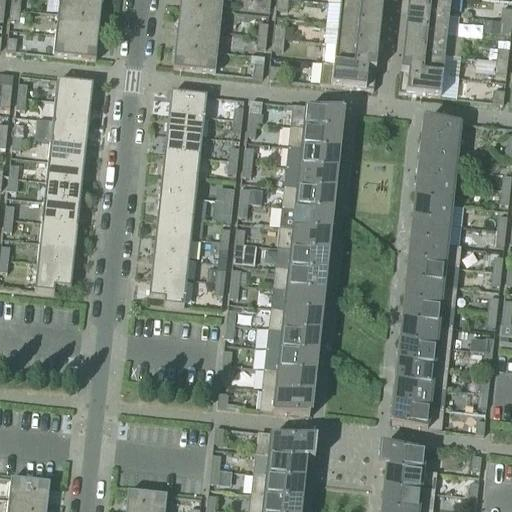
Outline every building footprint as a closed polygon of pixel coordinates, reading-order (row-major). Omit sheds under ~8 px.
[(75,0),(58,0),(57,19),(99,23),(101,3),(75,0)] [(179,0),(179,11),(221,16),(222,0),(179,0)] [(270,1),(262,0),(260,0),(259,12),(269,13),(270,1)] [(340,0),(339,8),(381,12),(382,0),(340,0)] [(407,0),(406,15),(448,20),(450,0),(407,0)] [(11,1),(10,14),(19,15),(21,2),(11,1)] [(288,3),(276,1),(275,14),(286,15),(288,3)] [(339,8),(337,28),(379,33),(381,12),(339,8)] [(179,11),(177,31),(219,36),(221,16),(179,11)] [(511,14),(501,13),(499,25),(511,27),(511,16),(511,14)] [(19,15),(10,14),(8,26),(18,27),(19,15)] [(406,15),(404,35),(446,40),(448,20),(406,15)] [(57,19),(55,39),(97,44),(99,23),(57,19)] [(511,27),(499,25),(498,38),(510,39),(511,27)] [(257,28),(256,41),(266,42),(267,29),(257,28)] [(337,28),(335,49),(377,53),(379,33),(337,28)] [(273,29),(272,43),(283,44),(285,31),(273,29)] [(177,31),(174,52),(216,57),(219,36),(177,31)] [(404,35),(401,56),(444,60),(446,40),(404,35)] [(97,44),(55,39),(52,60),(94,65),(97,44)] [(266,42),(256,41),(255,53),(264,54),(266,42)] [(5,55),(15,56),(16,44),(7,43),(5,55)] [(283,44),(272,43),(270,54),(282,56),(283,44)] [(335,49),(333,69),(375,74),(377,53),(335,49)] [(216,57),(174,52),(172,73),(214,78),(216,57)] [(496,53),(495,66),(507,67),(508,55),(496,53)] [(401,56),(399,76),(441,81),(444,60),(401,56)] [(252,82),(261,83),(264,62),(249,60),(248,69),(253,69),(252,82)] [(507,67),(495,66),(494,78),(505,80),(507,67)] [(375,74),(333,69),(321,68),(318,89),(372,95),(375,74)] [(267,84),(268,84),(279,85),(280,72),(269,71),(267,84)] [(441,81),(399,76),(397,98),(439,102),(441,81)] [(56,85),(54,106),(90,110),(92,89),(56,85)] [(0,88),(0,89),(0,100),(10,101),(11,90),(0,88)] [(17,89),(16,102),(25,103),(26,90),(17,89)] [(491,108),(501,109),(502,109),(503,96),(492,95),(491,108)] [(169,97),(167,118),(203,122),(205,101),(169,97)] [(10,101),(0,100),(0,112),(9,113),(10,101)] [(25,103),(16,102),(15,115),(24,116),(25,103)] [(54,106),(51,126),(87,130),(90,110),(54,106)] [(249,106),(248,118),(260,119),(261,107),(249,106)] [(293,111),(291,132),(339,137),(341,116),(293,111)] [(233,112),(232,125),(241,126),(242,113),(233,112)] [(167,118),(165,139),(201,142),(203,122),(167,118)] [(248,118),(247,127),(256,128),(261,129),(262,119),(260,119),(248,118)] [(241,126),(232,125),(230,138),(239,139),(241,126)] [(423,125),(421,146),(457,150),(459,128),(423,125)] [(51,126),(49,147),(85,151),(87,130),(51,126)] [(256,128),(247,127),(245,141),(254,142),(256,128)] [(13,130),(12,143),(21,144),(22,131),(13,130)] [(291,132),(289,152),(337,157),(339,137),(291,132)] [(165,139),(163,159),(199,163),(201,142),(165,139)] [(21,144),(12,143),(10,155),(19,156),(21,144)] [(421,146),(419,166),(455,170),(457,150),(421,146)] [(49,147),(47,167),(83,171),(85,151),(49,147)] [(289,152),(287,173),(334,178),(337,157),(289,152)] [(229,153),(227,166),(236,167),(238,154),(229,153)] [(244,153),(242,167),(251,168),(253,154),(244,153)] [(511,165),(511,155),(504,155),(503,169),(511,170),(511,165)] [(163,159),(161,179),(197,183),(199,163),(163,159)] [(236,167),(227,166),(226,178),(235,179),(236,167)] [(419,166),(416,186),(452,190),(455,170),(419,166)] [(47,167),(45,187),(81,191),(83,171),(47,167)] [(251,168),(242,167),(241,182),(250,183),(251,168)] [(9,170),(7,183),(16,184),(18,171),(9,170)] [(287,173),(284,193),(332,198),(334,178),(287,173)] [(161,179),(158,200),(194,203),(197,183),(161,179)] [(501,181),(500,195),(509,196),(510,182),(501,181)] [(16,184),(7,183),(6,196),(15,197),(16,184)] [(416,186),(414,207),(450,210),(452,190),(416,186)] [(45,187),(43,208),(79,211),(81,191),(45,187)] [(216,202),(217,189),(200,188),(199,201),(216,202)] [(284,193),(282,213),(330,218),(332,198),(284,193)] [(224,194),(223,206),(232,207),(233,195),(224,194)] [(239,194),(238,208),(247,209),(248,195),(239,194)] [(509,196),(500,195),(498,209),(507,210),(509,196)] [(158,200),(156,220),(192,224),(194,203),(158,200)] [(232,207),(223,206),(222,219),(230,220),(232,207)] [(414,207),(412,227),(448,231),(450,210),(414,207)] [(43,208),(40,228),(76,232),(79,211),(43,208)] [(247,209),(238,208),(236,222),(245,223),(247,209)] [(4,211),(3,224),(12,225),(13,212),(4,211)] [(280,233),(328,238),(330,218),(282,213),(280,233)] [(156,220),(154,240),(190,244),(192,224),(156,220)] [(497,221),(495,236),(504,237),(506,222),(497,221)] [(12,225),(3,224),(2,237),(10,237),(12,225)] [(412,227),(410,247),(458,252),(458,251),(446,250),(448,231),(412,227)] [(40,228),(38,248),(74,252),(76,232),(40,228)] [(280,233),(278,253),(326,259),(328,238),(280,233)] [(220,234),(218,247),(227,248),(229,235),(220,234)] [(235,234),(233,249),(242,250),(244,235),(235,234)] [(504,237),(495,236),(494,250),(503,251),(504,237)] [(154,240),(152,260),(188,264),(190,244),(154,240)] [(227,248),(218,247),(217,260),(226,261),(227,248)] [(410,247),(408,267),(456,273),(458,252),(410,247)] [(38,248),(36,268),(72,272),(74,252),(38,248)] [(242,250),(233,249),(232,263),(241,264),(242,250)] [(0,251),(0,264),(7,265),(9,252),(0,251)] [(278,253),(276,274),(324,279),(326,259),(278,253)] [(152,260),(150,281),(186,285),(188,264),(152,260)] [(493,262),(491,276),(500,277),(502,263),(493,262)] [(408,267),(405,288),(453,293),(456,273),(408,267)] [(72,272),(36,268),(33,296),(53,298),(54,292),(70,293),(72,272)] [(276,274),(273,294),(321,299),(324,279),(276,274)] [(215,275),(214,287),(223,288),(224,276),(215,275)] [(231,275),(229,289),(238,290),(240,276),(231,275)] [(500,277),(491,276),(489,291),(498,291),(500,277)] [(186,285),(150,281),(147,302),(163,303),(162,310),(183,312),(186,285)] [(223,288),(214,287),(213,300),(222,301),(223,288)] [(405,288),(403,308),(451,313),(453,293),(405,288)] [(238,290),(229,289),(228,303),(237,304),(238,290)] [(273,294),(271,314),(319,319),(321,299),(273,294)] [(488,302),(487,317),(496,318),(497,303),(488,302)] [(503,306),(502,318),(510,319),(511,307),(503,306)] [(403,308),(401,328),(449,333),(451,313),(403,308)] [(271,314),(269,335),(317,340),(319,319),(271,314)] [(226,317),(225,330),(234,331),(235,316),(226,315),(226,317)] [(496,318),(487,317),(485,331),(494,332),(496,318)] [(510,319),(502,318),(500,331),(509,332),(510,319)] [(401,328),(399,349),(447,354),(449,333),(401,328)] [(234,331),(225,330),(223,344),(232,345),(234,331)] [(269,335),(267,355),(315,360),(317,340),(269,335)] [(484,343),(482,357),(491,358),(492,345),(493,344),(484,343)] [(399,349),(397,369),(445,374),(447,354),(399,349)] [(267,355),(265,375),(313,380),(315,360),(267,355)] [(222,356),(221,370),(229,371),(231,357),(222,356)] [(491,358),(482,357),(481,372),(490,373),(491,358)] [(397,369),(395,389),(443,394),(445,374),(397,369)] [(229,371),(221,370),(219,385),(228,386),(229,371)] [(265,375),(262,395),(310,400),(313,380),(265,375)] [(479,384),(478,398),(487,399),(488,385),(479,384)] [(395,389),(392,409),(440,415),(443,394),(395,389)] [(310,400),(262,395),(260,415),(260,416),(308,422),(310,400)] [(218,398),(216,412),(225,413),(226,399),(218,398)] [(487,399),(478,398),(476,412),(485,413),(487,399)] [(440,415),(392,409),(390,430),(438,436),(440,415)] [(474,439),(482,440),(484,427),(475,426),(474,439)] [(212,448),(221,449),(223,434),(214,433),(212,448)] [(258,438),(256,459),(304,464),(314,465),(316,444),(258,438)] [(376,472),(386,473),(434,478),(434,477),(422,476),(424,456),(378,451),(376,472)] [(256,459),(253,479),(301,484),(304,464),(256,459)] [(211,460),(209,474),(218,475),(220,461),(211,460)] [(470,476),(478,477),(480,462),(471,461),(470,476)] [(386,473),(383,493),(431,498),(434,478),(386,473)] [(218,475),(209,474),(208,489),(217,490),(218,475)] [(253,479),(251,499),(299,505),(301,484),(253,479)] [(9,483),(7,505),(46,509),(49,488),(9,483)] [(468,488),(467,502),(476,503),(477,489),(468,488)] [(383,493),(381,511),(429,511),(431,498),(383,493)] [(126,496),(124,511),(164,511),(166,500),(126,496)] [(251,499),(249,511),(298,511),(299,505),(251,499)] [(206,505),(205,511),(214,511),(215,502),(206,501),(206,505)] [(474,511),(476,503),(467,502),(465,511),(474,511)]
